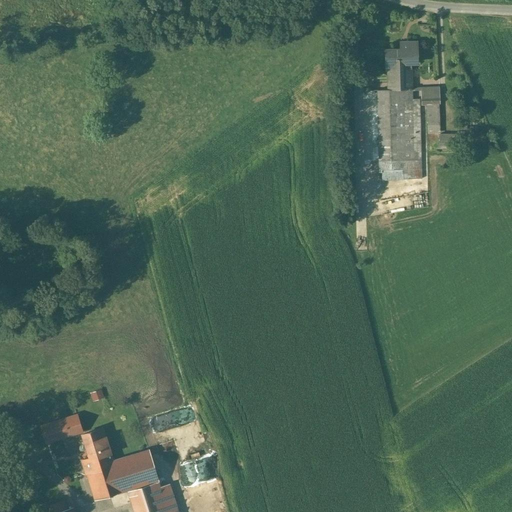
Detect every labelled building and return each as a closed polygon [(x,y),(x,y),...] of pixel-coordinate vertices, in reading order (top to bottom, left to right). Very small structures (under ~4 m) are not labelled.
[(416,43),(400,44),(400,51),(385,51),(386,71),(396,70),(396,83),(411,83),(410,64),(416,64),(416,43)] [(411,90),(388,91),(388,90),(377,90),(378,161),(405,160),(406,179),(421,179),(419,99),(411,100),(411,90)] [(438,96),(421,97),(421,105),(439,104),(438,96)] [(102,391),(91,394),(94,402),(104,399),(102,391)] [(72,407),(39,417),(47,442),(81,431),(73,406),(72,407)] [(102,428),(82,435),(89,458),(81,460),(86,474),(111,466),(114,466),(113,462),(110,454),(111,454),(105,436),(105,437),(102,428)] [(149,451),(113,462),(114,466),(111,466),(119,491),(158,479),(149,451)] [(111,466),(86,474),(94,500),(119,493),(119,491),(111,466)] [(177,511),(169,484),(129,496),(134,511),(177,511)] [(224,505),(222,488),(208,489),(210,502),(214,502),(214,506),(224,505)] [(66,511),(63,501),(42,507),(43,511),(66,511)]
